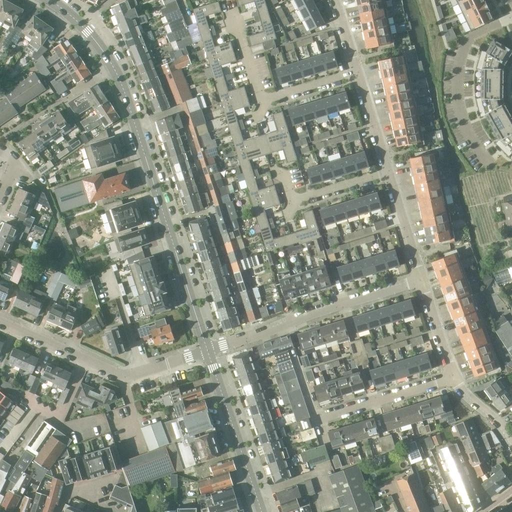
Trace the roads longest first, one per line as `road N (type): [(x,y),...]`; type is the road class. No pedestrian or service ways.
road 1 (tertiary): [(209,351),(115,69),(84,27)]
road 2 (residential): [(209,351),(131,374),(0,321)]
road 3 (residential): [(209,351),(419,281)]
road 4 (residential): [(357,71),(261,101),(233,14)]
road 5 (tertiary): [(261,511),(209,351)]
road 6 (residential): [(387,173),(289,202),(279,166)]
road 7 (residential): [(318,424),(450,381)]
